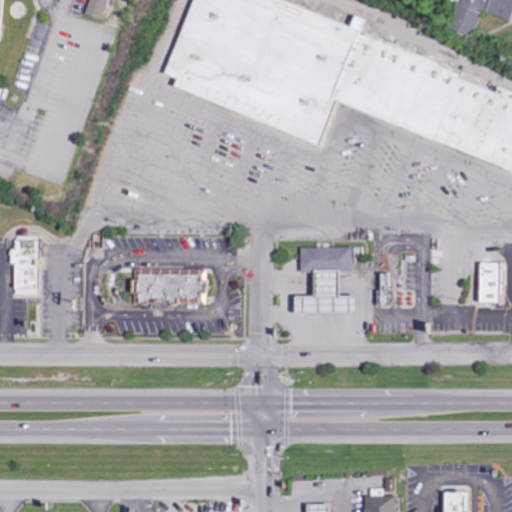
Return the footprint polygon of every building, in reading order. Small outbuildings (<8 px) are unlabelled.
[(99,19),(105,0),(87,0),(82,13),(99,19)] [(511,90),(286,0),(191,0),(163,72),(175,77),(172,87),(317,147),(337,99),(511,171),(511,90)] [(511,0),(455,0),(446,29),(471,37),(480,11),(510,20),(511,11),(511,0)] [(15,237),(13,293),(37,294),(39,238),(15,237)] [(300,273),(353,272),(352,247),(299,248),(300,273)] [(478,304),(505,304),(506,263),(480,262),(478,304)] [(205,269),(204,307),(135,305),(136,267),(205,269)] [(392,290),(391,276),(380,277),(381,291),(392,290)] [(292,314),(354,314),(354,296),(338,296),(338,277),(313,277),(313,297),(292,297),(292,314)] [(392,306),(393,293),(379,292),(379,305),(392,306)] [(442,511),(468,511),(472,511),(472,492),(443,492),(442,511)] [(367,511),(367,494),(397,494),(397,511),(367,511)] [(329,511),(330,502),(305,502),(305,511),(329,511)]
